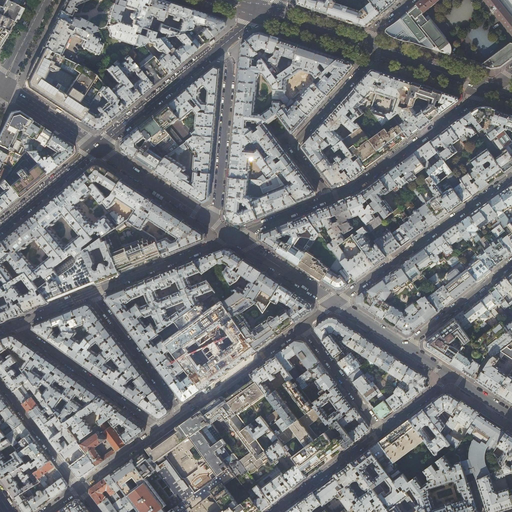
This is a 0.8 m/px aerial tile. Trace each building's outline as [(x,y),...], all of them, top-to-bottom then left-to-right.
[(20,7),(8,1),(6,0),(5,0),(3,5),(0,3),(0,14),(13,21),(16,14),(20,7)] [(64,0),(60,10),(68,14),(73,17),(73,16),(71,14),(76,4),(86,0),(64,0)] [(124,1),(120,0),(115,0),(114,3),(112,3),(108,17),(109,18),(106,27),(107,26),(117,22),(119,15),(117,14),(118,10),(121,10),(122,6),(124,1)] [(124,0),(124,1),(122,6),(133,10),(130,19),(133,19),(131,26),(117,22),(107,26),(109,33),(110,33),(109,35),(110,36),(113,37),(113,38),(133,45),(137,35),(134,34),(134,31),(137,32),(139,27),(147,0),(124,0)] [(165,0),(147,0),(139,27),(146,29),(147,29),(151,17),(150,15),(151,13),(153,13),(152,15),(153,16),(156,17),(155,19),(161,21),(162,19),(168,1),(165,0)] [(297,0),(298,5),(299,5),(305,7),(316,11),(319,0),(297,0)] [(332,0),(319,0),(316,11),(322,12),(327,14),(332,0)] [(332,0),(327,14),(354,23),(358,24),(366,27),(372,22),(375,20),(381,14),(369,0),(332,0)] [(369,0),(381,14),(384,12),(392,6),(397,1),(395,0),(369,0)] [(417,7),(420,10),(421,9),(424,13),(439,0),(485,0),(511,34),(511,42),(511,43),(481,65),(492,69),(502,67),(511,60),(511,59),(511,0),(421,0),(417,4),(419,6),(417,7)] [(177,4),(168,1),(162,19),(164,19),(165,17),(166,13),(172,15),(171,19),(172,19),(176,20),(177,17),(181,18),(182,20),(179,28),(178,29),(160,23),(158,31),(158,32),(159,32),(163,34),(164,32),(165,33),(164,37),(170,35),(174,35),(182,33),(183,30),(190,8),(177,4)] [(386,34),(441,52),(443,50),(444,50),(449,45),(445,40),(448,38),(429,15),(426,17),(423,14),(424,13),(421,9),(420,10),(417,7),(419,6),(417,4),(407,12),(404,15),(386,30),(386,34)] [(191,8),(190,8),(183,30),(184,30),(187,29),(191,29),(192,24),(194,23),(196,24),(197,28),(201,27),(201,25),(205,13),(200,11),(198,11),(191,8)] [(67,16),(68,14),(60,10),(58,14),(56,18),(70,24),(72,20),(69,19),(70,18),(67,16)] [(224,19),(205,13),(201,25),(207,27),(208,27),(206,29),(212,36),(220,29),(225,25),(224,19)] [(0,26),(7,30),(8,30),(10,26),(13,21),(0,14),(0,26)] [(73,17),(72,20),(70,24),(78,29),(79,26),(84,28),(83,31),(88,33),(91,32),(99,29),(100,29),(92,25),(92,24),(79,18),(78,19),(73,17)] [(78,29),(70,24),(56,18),(53,24),(45,40),(42,47),(56,54),(60,56),(69,36),(70,37),(72,36),(73,35),(84,40),(81,47),(86,49),(86,50),(86,51),(87,51),(88,52),(89,52),(90,53),(91,53),(92,53),(92,52),(97,54),(98,54),(101,49),(100,48),(102,44),(98,42),(99,39),(93,35),(91,32),(88,33),(83,31),(78,29)] [(472,42),(487,36),(483,26),(476,29),(468,32),(472,42)] [(204,28),(196,34),(204,43),(208,40),(212,36),(206,29),(205,28),(204,28)] [(157,33),(147,29),(146,29),(144,36),(137,34),(137,35),(133,45),(138,46),(143,44),(143,45),(147,41),(148,41),(148,42),(149,42),(150,42),(151,42),(151,41),(152,43),(152,45),(156,50),(159,51),(160,50),(161,52),(161,53),(160,53),(160,54),(154,58),(167,73),(173,68),(178,64),(174,58),(172,56),(171,54),(168,56),(165,53),(168,51),(157,38),(155,38),(156,35),(157,33)] [(191,29),(187,29),(188,30),(187,30),(187,31),(187,32),(187,33),(184,30),(183,30),(182,33),(189,42),(191,44),(196,49),(199,46),(204,43),(196,34),(192,29),(191,29)] [(253,35),(246,40),(256,52),(260,49),(263,49),(266,49),(264,54),(266,52),(272,35),(266,34),(261,32),(255,33),(253,35)] [(189,42),(182,33),(174,35),(182,44),(179,47),(187,57),(191,53),(196,49),(191,44),(189,46),(187,44),(189,42)] [(281,38),(272,35),(266,52),(264,54),(261,56),(261,57),(266,64),(270,60),(275,55),(277,50),(278,47),(281,38)] [(163,37),(158,38),(157,38),(168,51),(171,54),(172,56),(174,54),(176,56),(174,58),(178,64),(183,60),(187,57),(179,47),(176,49),(175,49),(174,49),(173,49),(163,37)] [(291,42),(281,38),(278,47),(282,49),(281,51),(277,50),(275,55),(270,60),(270,61),(279,64),(282,55),(291,58),(290,61),(289,61),(288,65),(289,65),(292,66),(293,65),(294,64),(295,61),(300,45),(291,42)] [(276,78),(266,64),(261,57),(257,53),(256,52),(246,40),(244,42),(242,44),(239,79),(238,92),(256,93),(258,76),(259,76),(259,74),(263,74),(272,86),(273,90),(272,95),(279,95),(280,91),(280,84),(277,80),(276,78)] [(323,52),(300,45),(295,61),(303,64),(302,67),(294,64),(293,65),(292,66),(279,76),(280,78),(277,80),(280,84),(280,91),(286,91),(287,80),(301,70),(313,74),(317,78),(341,58),(323,52)] [(112,63),(114,65),(124,78),(133,70),(135,73),(135,74),(139,79),(131,86),(133,88),(139,96),(146,90),(152,86),(135,66),(127,55),(123,58),(126,61),(124,62),(123,62),(121,64),(121,65),(120,66),(119,65),(116,60),(112,63)] [(142,60),(135,66),(152,86),(156,82),(163,77),(167,73),(154,58),(152,56),(151,57),(149,55),(143,60),(142,60)] [(76,56),(73,62),(83,67),(84,65),(81,64),(83,60),(76,56)] [(73,62),(64,58),(61,62),(72,69),(79,73),(65,94),(56,88),(58,85),(50,79),(48,82),(44,80),(43,79),(48,69),(51,71),(56,70),(58,68),(58,67),(37,57),(34,63),(28,75),(25,81),(26,84),(26,85),(27,87),(32,90),(44,98),(48,101),(59,108),(71,115),(73,117),(74,118),(79,121),(86,110),(87,108),(77,102),(95,75),(84,68),(83,67),(73,62)] [(347,62),(347,60),(346,60),(341,58),(317,78),(313,82),(328,96),(340,83),(353,68),(354,66),(354,65),(354,64),(353,63),(352,62),(351,62),(350,61),(349,61),(347,62)] [(270,61),(270,60),(266,64),(276,78),(279,76),(292,66),(289,65),(287,68),(281,73),(278,68),(279,64),(270,61)] [(131,86),(124,78),(114,65),(112,67),(110,65),(105,69),(116,82),(116,81),(117,83),(118,82),(119,83),(109,91),(115,98),(117,97),(120,100),(118,101),(119,103),(124,109),(132,102),(139,96),(133,88),(131,91),(128,88),(131,86)] [(215,66),(202,76),(187,89),(194,98),(193,99),(206,114),(217,115),(218,95),(221,69),(215,66)] [(363,80),(355,88),(366,99),(372,92),(376,93),(376,92),(383,72),(378,70),(377,70),(376,70),(375,69),(374,69),(373,70),(372,70),(371,70),(371,71),(370,72),(363,80)] [(398,77),(383,72),(376,92),(397,99),(392,114),(391,113),(389,113),(387,114),(384,113),(377,111),(375,110),(375,109),(374,108),(372,107),(371,108),(370,109),(382,125),(393,117),(398,113),(405,109),(405,108),(413,82),(398,77)] [(318,106),(328,96),(313,82),(299,93),(304,97),(300,102),(299,100),(298,100),(295,103),(299,106),(300,108),(309,116),(318,106)] [(427,87),(413,82),(405,108),(412,107),(414,107),(417,97),(430,101),(429,106),(423,110),(430,120),(435,116),(439,113),(440,113),(438,110),(438,108),(440,103),(444,92),(427,87)] [(117,101),(115,98),(109,91),(103,84),(92,100),(94,102),(96,102),(100,99),(100,98),(102,96),(106,102),(99,108),(110,121),(117,114),(124,109),(119,103),(117,105),(115,103),(117,101)] [(368,101),(366,99),(355,88),(349,95),(343,102),(355,120),(364,113),(360,108),(362,105),(363,105),(364,105),(365,105),(365,104),(368,101)] [(178,97),(169,104),(174,110),(175,109),(178,112),(176,113),(181,119),(182,120),(194,110),(197,114),(195,130),(192,132),(195,136),(199,136),(203,136),(203,135),(206,135),(206,137),(215,138),(215,127),(217,115),(206,114),(193,99),(194,98),(187,89),(178,97)] [(286,94),(286,91),(280,91),(279,95),(279,96),(279,97),(282,100),(287,107),(294,102),(292,99),(291,99),(290,100),(286,94)] [(255,113),(256,93),(238,92),(236,104),(234,133),(247,135),(253,131),(251,127),(247,127),(248,122),(251,122),(250,121),(254,122),(256,122),(255,122),(257,122),(260,126),(271,118),(284,108),(280,101),(273,101),(272,106),(262,114),(255,113)] [(451,95),(444,92),(440,103),(444,104),(438,108),(438,110),(440,113),(441,115),(448,109),(459,101),(459,97),(451,95)] [(361,128),(355,120),(343,102),(329,116),(316,131),(330,145),(334,148),(343,141),(345,140),(335,131),(336,130),(337,130),(338,130),(341,126),(341,125),(340,125),(342,123),(354,133),(361,128)] [(297,108),(299,106),(295,103),(290,110),(287,107),(284,108),(271,118),(273,121),(277,118),(277,117),(277,116),(278,115),(284,123),(288,129),(292,134),(294,134),(301,126),(309,116),(300,108),(299,110),(297,108)] [(174,110),(169,104),(162,110),(154,116),(165,129),(169,126),(179,118),(180,119),(181,119),(176,113),(174,110)] [(412,107),(405,108),(405,109),(421,130),(426,126),(431,122),(430,120),(423,110),(420,106),(417,106),(419,109),(419,110),(419,112),(420,113),(418,114),(416,114),(416,112),(412,107)] [(94,115),(86,110),(79,121),(89,127),(93,130),(99,129),(104,125),(110,121),(99,108),(98,107),(96,108),(96,109),(96,110),(97,111),(98,111),(96,115),(94,115)] [(494,109),(491,108),(489,108),(487,107),(486,107),(484,107),(482,108),(481,108),(479,108),(477,109),(476,109),(475,110),(474,111),(472,113),(483,128),(485,130),(486,129),(492,124),(493,124),(497,110),(494,109)] [(370,109),(364,113),(355,120),(361,128),(382,156),(394,147),(408,137),(399,125),(393,117),(382,125),(370,109)] [(421,130),(405,109),(398,113),(403,120),(405,120),(406,121),(405,122),(403,122),(399,125),(408,137),(409,138),(415,134),(421,130)] [(504,112),(497,110),(493,124),(496,125),(495,128),(489,133),(486,129),(485,130),(488,134),(492,140),(497,136),(507,128),(511,115),(504,112)] [(0,132),(0,145),(21,156),(25,152),(26,151),(20,136),(31,119),(24,115),(17,111),(9,113),(4,124),(0,132)] [(466,115),(464,116),(470,125),(473,123),(479,131),(483,128),(472,113),(470,111),(467,114),(466,115)] [(511,114),(511,115),(507,128),(497,136),(506,147),(511,143),(511,114)] [(180,147),(165,129),(154,116),(148,121),(140,128),(148,138),(152,143),(155,146),(157,145),(160,149),(161,148),(164,152),(166,152),(168,155),(180,147)] [(476,133),(470,125),(464,116),(457,121),(450,126),(460,139),(462,142),(465,141),(464,140),(465,140),(465,139),(466,139),(466,138),(465,138),(465,137),(464,136),(465,135),(466,136),(467,136),(467,137),(468,137),(469,137),(470,138),(471,137),(476,133)] [(269,124),(273,121),(271,118),(260,126),(253,131),(247,135),(253,144),(256,142),(257,143),(258,143),(260,142),(264,147),(276,138),(276,137),(272,132),(266,124),(267,124),(268,124),(269,124)] [(36,123),(31,119),(20,136),(26,151),(31,151),(31,144),(42,127),(36,123)] [(183,142),(169,126),(165,129),(180,147),(185,143),(187,141),(195,136),(192,132),(186,125),(184,127),(191,136),(183,142)] [(453,145),(460,139),(450,126),(439,134),(430,141),(443,158),(448,165),(455,159),(452,156),(458,152),(453,145)] [(46,129),(42,127),(31,144),(36,147),(36,151),(40,151),(42,148),(44,145),(52,133),(46,129)] [(129,154),(135,158),(144,145),(141,143),(139,147),(138,146),(138,144),(144,139),(146,142),(148,138),(140,128),(132,134),(124,141),(122,143),(122,144),(122,148),(122,149),(125,151),(129,154)] [(382,156),(361,128),(354,133),(351,135),(347,138),(345,140),(343,141),(364,169),(365,169),(372,163),(382,156)] [(324,149),(330,145),(316,131),(309,139),(302,147),(309,157),(316,166),(327,158),(323,152),(324,149)] [(61,139),(52,133),(44,145),(50,148),(49,149),(50,150),(51,149),(54,151),(51,154),(49,152),(47,154),(56,165),(61,161),(63,160),(72,152),(71,146),(61,139)] [(247,135),(234,133),(232,157),(230,178),(239,178),(239,176),(241,176),(241,179),(248,179),(250,159),(257,160),(257,162),(269,178),(275,173),(270,166),(263,157),(258,151),(253,144),(247,135)] [(213,156),(215,138),(206,137),(206,139),(199,139),(199,136),(195,136),(187,141),(194,150),(195,150),(195,152),(196,152),(196,151),(197,151),(199,153),(198,156),(195,155),(194,169),(195,169),(194,172),(199,173),(200,170),(203,170),(203,173),(211,174),(213,156)] [(506,147),(497,136),(492,140),(498,148),(499,147),(502,152),(503,152),(504,152),(495,159),(503,170),(505,172),(511,168),(511,166),(511,156),(506,147)] [(153,169),(162,156),(149,148),(152,143),(148,138),(146,142),(144,145),(135,158),(145,164),(153,169)] [(282,145),(276,138),(264,147),(267,152),(266,153),(266,155),(263,157),(270,166),(287,153),(282,145)] [(343,141),(334,148),(333,148),(336,152),(341,148),(348,157),(345,159),(345,160),(345,161),(344,160),(344,158),(343,156),(341,156),(341,155),(339,155),(336,158),(338,161),(352,179),(352,180),(360,175),(365,171),(364,169),(343,141)] [(423,147),(414,153),(425,167),(426,169),(427,171),(432,167),(427,160),(434,155),(436,159),(440,161),(443,158),(430,141),(423,147)] [(186,169),(185,167),(170,157),(176,153),(178,156),(189,148),(185,143),(180,147),(168,155),(167,155),(165,158),(163,162),(165,164),(164,166),(161,165),(157,172),(162,175),(173,182),(184,189),(195,197),(203,202),(209,199),(210,188),(211,174),(203,173),(203,176),(200,175),(200,173),(199,173),(194,172),(194,181),(193,182),(189,179),(191,177),(184,172),(185,171),(186,171),(186,170),(185,170),(186,169)] [(0,162),(11,168),(21,156),(0,145),(0,162)] [(487,182),(503,170),(495,159),(487,149),(471,160),(476,166),(487,182)] [(45,174),(26,151),(25,152),(27,154),(27,153),(35,163),(8,185),(4,180),(5,179),(3,178),(2,179),(17,197),(26,190),(39,180),(45,174)] [(36,151),(31,151),(26,151),(45,174),(51,169),(56,165),(47,154),(44,157),(43,157),(42,157),(41,157),(41,158),(37,153),(36,151)] [(64,161),(72,154),(72,152),(63,160),(64,161)] [(294,161),(287,153),(270,166),(275,173),(276,174),(279,173),(281,173),(283,172),(286,177),(299,168),(294,161)] [(410,156),(404,160),(415,175),(420,171),(425,167),(414,153),(410,156)] [(163,162),(165,158),(162,156),(153,169),(155,170),(157,172),(161,165),(163,162)] [(332,164),(327,158),(316,166),(325,178),(333,188),(342,185),(347,183),(351,179),(352,179),(338,161),(334,164),(332,164)] [(448,165),(443,158),(440,161),(432,167),(427,171),(431,176),(437,184),(438,184),(440,182),(442,180),(438,175),(441,173),(441,174),(444,171),(445,170),(448,175),(453,172),(448,165)] [(400,163),(396,166),(407,181),(411,178),(413,180),(417,177),(415,175),(404,160),(400,163)] [(3,178),(11,168),(0,162),(0,176),(3,178)] [(90,170),(86,173),(93,181),(95,183),(103,193),(104,191),(105,192),(107,188),(106,188),(108,186),(115,191),(123,179),(105,168),(103,167),(101,166),(98,165),(97,165),(95,166),(93,167),(90,170)] [(392,170),(388,172),(400,189),(406,196),(407,196),(411,191),(405,183),(407,182),(407,181),(396,166),(392,170)] [(468,172),(469,173),(480,190),(484,187),(488,184),(487,182),(476,166),(468,172)] [(308,181),(299,168),(286,177),(289,181),(291,180),(293,183),(290,185),(289,184),(285,187),(286,187),(297,203),(308,198),(315,195),(316,192),(308,181)] [(454,171),(453,172),(448,175),(445,178),(463,202),(467,199),(472,195),(460,179),(454,171)] [(384,175),(380,179),(390,192),(391,191),(391,192),(393,194),(400,189),(388,172),(384,175)] [(93,181),(86,173),(73,183),(58,195),(65,204),(68,202),(70,204),(67,206),(79,220),(85,215),(77,204),(83,199),(84,200),(86,199),(85,198),(88,196),(88,195),(92,192),(101,204),(103,202),(108,199),(103,193),(95,183),(92,185),(90,183),(93,181)] [(281,181),(276,174),(275,173),(269,178),(267,180),(263,183),(261,180),(256,180),(251,180),(250,184),(257,185),(258,185),(259,186),(260,186),(260,185),(261,188),(263,193),(268,192),(267,192),(284,185),(281,181)] [(469,173),(460,179),(472,195),(476,192),(480,190),(469,173)] [(263,175),(256,180),(261,180),(263,183),(267,180),(263,175)] [(445,178),(442,180),(440,182),(442,184),(441,184),(444,188),(444,187),(446,189),(444,190),(445,192),(444,193),(438,184),(437,184),(431,176),(421,183),(427,192),(432,189),(449,212),(455,208),(463,202),(445,178)] [(228,196),(226,213),(229,219),(233,222),(237,224),(243,225),(249,222),(266,215),(276,211),(272,203),(269,204),(268,202),(271,201),(269,194),(253,200),(253,199),(253,198),(249,195),(249,196),(249,195),(248,195),(247,195),(248,179),(241,179),(241,182),(239,182),(239,178),(230,178),(228,196)] [(17,197),(2,179),(1,180),(0,181),(0,187),(2,188),(3,189),(3,188),(4,189),(0,192),(0,197),(7,206),(12,201),(17,197)] [(138,189),(123,179),(115,191),(112,195),(108,199),(103,202),(109,208),(114,204),(118,199),(135,210),(128,221),(135,225),(145,210),(143,208),(144,206),(148,209),(154,200),(138,189)] [(386,194),(390,192),(380,179),(370,186),(361,192),(377,212),(380,210),(380,211),(381,212),(386,218),(389,215),(392,213),(394,211),(385,199),(384,199),(383,200),(381,197),(385,194),(386,194)] [(421,183),(416,187),(439,219),(444,216),(449,212),(432,189),(427,192),(421,183)] [(286,187),(269,194),(271,201),(274,200),(275,202),(272,203),(276,211),(286,207),(297,203),(286,187)] [(414,213),(408,217),(420,233),(424,230),(434,223),(439,219),(416,187),(413,189),(423,202),(422,203),(423,205),(417,209),(417,210),(417,209),(416,209),(415,210),(414,210),(414,211),(414,212),(414,213)] [(495,198),(488,202),(505,226),(507,225),(511,222),(511,221),(511,190),(510,187),(504,191),(495,198)] [(354,196),(346,199),(350,209),(351,209),(354,217),(354,218),(362,228),(364,226),(379,216),(377,212),(361,192),(360,193),(359,194),(354,196)] [(65,204),(58,195),(46,206),(31,218),(38,227),(41,224),(43,226),(39,229),(51,243),(58,237),(49,227),(53,224),(54,225),(55,224),(57,226),(60,223),(58,220),(64,215),(72,225),(79,220),(67,206),(66,207),(64,205),(65,204)] [(337,203),(329,206),(333,217),(337,215),(338,217),(338,218),(339,218),(339,220),(336,221),(336,222),(343,231),(345,234),(349,231),(350,231),(353,228),(354,228),(354,227),(354,226),(354,225),(350,221),(349,219),(353,218),(353,217),(354,217),(351,209),(350,209),(346,199),(337,203)] [(177,215),(154,200),(148,209),(150,210),(149,212),(146,211),(145,210),(135,225),(142,230),(149,219),(156,223),(156,224),(161,227),(171,233),(175,228),(177,226),(179,227),(185,220),(177,215)] [(485,205),(479,209),(489,222),(495,218),(498,222),(492,227),(494,229),(500,225),(503,229),(505,226),(488,202),(485,205)] [(318,211),(306,215),(320,233),(323,231),(322,227),(327,226),(329,230),(329,231),(330,234),(331,235),(333,239),(333,240),(328,244),(332,250),(346,240),(341,233),(343,231),(336,222),(334,223),(332,222),(331,223),(330,218),(333,217),(329,206),(318,211)] [(400,206),(394,211),(392,213),(394,217),(398,214),(400,214),(401,215),(403,217),(402,217),(406,223),(401,226),(401,227),(411,240),(415,236),(420,233),(408,217),(400,206)] [(109,213),(108,214),(115,229),(128,219),(112,209),(109,213)] [(475,212),(470,215),(480,229),(489,222),(479,209),(475,212)] [(94,225),(85,215),(79,220),(81,222),(83,220),(85,222),(82,224),(92,236),(99,230),(104,236),(115,229),(108,214),(108,213),(94,225)] [(394,217),(392,213),(389,215),(394,223),(397,221),(394,217)] [(297,219),(289,222),(295,236),(298,237),(301,237),(302,233),(303,233),(304,233),(305,232),(306,231),(306,230),(307,230),(306,229),(308,231),(310,230),(313,235),(312,237),(311,239),(315,240),(320,233),(306,215),(297,219)] [(467,218),(462,221),(473,237),(477,242),(477,241),(481,238),(476,231),(480,229),(470,215),(467,218)] [(381,219),(379,216),(364,226),(368,232),(369,233),(374,229),(384,222),(383,220),(381,219)] [(38,227),(31,218),(18,229),(3,241),(9,250),(12,248),(13,250),(11,252),(22,266),(29,261),(21,251),(26,247),(30,244),(36,238),(44,248),(51,243),(39,229),(37,231),(35,229),(38,227)] [(82,224),(81,222),(79,220),(72,225),(80,235),(66,247),(58,237),(51,243),(65,259),(72,253),(75,257),(83,251),(86,249),(84,247),(94,239),(92,236),(82,224)] [(195,227),(185,220),(179,227),(182,229),(181,231),(178,229),(175,228),(171,233),(178,238),(177,239),(173,241),(168,238),(166,238),(157,241),(162,253),(163,255),(164,258),(183,249),(205,240),(206,234),(195,227)] [(459,223),(456,226),(463,236),(467,241),(473,237),(462,221),(459,223)] [(289,222),(283,224),(277,227),(280,233),(281,233),(283,238),(284,240),(291,237),(295,236),(289,222)] [(368,232),(364,226),(362,228),(358,231),(359,233),(356,235),(355,234),(353,235),(375,265),(381,261),(387,257),(387,256),(377,243),(376,243),(376,244),(375,244),(375,245),(374,249),(372,249),(373,246),(372,245),(366,236),(366,235),(365,234),(368,232)] [(448,231),(443,235),(450,246),(463,236),(456,226),(448,231)] [(281,238),(283,238),(281,233),(280,233),(277,227),(270,230),(261,233),(261,240),(271,246),(278,251),(283,242),(280,240),(280,238),(281,237),(281,238)] [(401,227),(392,233),(402,246),(406,243),(411,240),(401,227)] [(115,229),(104,236),(106,240),(119,272),(120,272),(127,269),(127,268),(129,267),(133,265),(134,266),(148,260),(148,259),(161,253),(162,253),(157,241),(156,238),(155,238),(153,237),(151,235),(151,236),(148,240),(147,240),(144,241),(143,238),(122,247),(115,229)] [(375,241),(377,243),(387,256),(390,254),(390,255),(396,250),(402,246),(392,233),(390,230),(388,231),(388,230),(383,234),(384,234),(375,241)] [(328,244),(320,233),(315,240),(310,247),(306,253),(299,265),(318,277),(323,280),(331,268),(338,257),(332,250),(328,244)] [(349,238),(346,240),(332,250),(338,257),(353,277),(353,278),(355,280),(365,273),(375,265),(353,235),(349,238)] [(438,238),(434,242),(444,257),(454,250),(450,246),(443,235),(438,238)] [(499,240),(500,241),(505,248),(507,248),(511,254),(511,253),(511,240),(508,235),(503,239),(502,237),(499,240)] [(295,245),(298,237),(295,236),(291,237),(287,244),(283,242),(278,251),(292,260),(299,265),(306,253),(295,245)] [(481,238),(477,241),(481,246),(492,259),(493,259),(498,264),(501,262),(505,259),(500,253),(498,253),(492,245),(488,247),(484,242),(487,239),(485,236),(481,238)] [(106,240),(103,241),(102,237),(86,249),(83,251),(96,282),(97,284),(108,279),(120,274),(120,272),(119,272),(106,240)] [(310,247),(315,240),(311,239),(307,238),(307,245),(310,247)] [(9,250),(3,241),(0,243),(0,268),(10,282),(15,279),(5,266),(4,263),(9,259),(10,260),(22,275),(26,272),(22,266),(11,252),(9,250)] [(491,243),(492,245),(498,253),(500,253),(505,259),(507,257),(511,254),(507,248),(505,248),(500,241),(497,244),(494,241),(491,243)] [(429,245),(424,248),(435,262),(436,263),(437,264),(445,275),(453,268),(444,257),(434,242),(429,245)] [(65,259),(51,243),(44,248),(51,256),(36,269),(29,261),(22,266),(26,272),(33,281),(41,275),(44,279),(56,270),(54,268),(65,259)] [(474,251),(481,259),(490,271),(493,268),(498,264),(493,259),(492,259),(481,246),(474,251)] [(418,253),(411,258),(420,270),(421,272),(430,266),(431,268),(437,264),(436,263),(435,262),(424,248),(418,253)] [(221,250),(216,252),(220,262),(221,264),(224,263),(228,265),(225,270),(226,270),(224,271),(224,272),(230,281),(232,278),(230,276),(231,274),(232,275),(233,276),(236,271),(237,271),(235,270),(237,266),(239,267),(244,259),(236,253),(230,249),(224,249),(221,250)] [(56,270),(44,279),(36,285),(48,301),(49,301),(56,298),(72,292),(87,286),(96,282),(83,251),(75,257),(56,270)] [(220,262),(216,252),(207,256),(213,267),(220,262)] [(205,256),(203,257),(210,269),(213,267),(207,256),(205,256)] [(203,257),(193,261),(201,272),(205,277),(212,272),(210,269),(203,257)] [(353,277),(338,257),(331,268),(337,272),(338,271),(339,272),(340,272),(341,275),(346,282),(353,277)] [(410,277),(420,270),(411,258),(406,262),(401,265),(410,277)] [(255,266),(244,259),(239,267),(241,269),(238,272),(236,271),(233,276),(232,278),(230,281),(232,284),(238,281),(241,275),(245,277),(244,279),(246,280),(247,279),(250,281),(244,290),(239,287),(235,289),(236,290),(243,295),(246,297),(248,298),(256,284),(255,283),(257,279),(259,280),(265,272),(255,266)] [(472,266),(468,269),(477,281),(484,276),(490,271),(481,259),(477,263),(475,261),(474,261),(471,263),(471,265),(472,266)] [(186,264),(178,267),(180,274),(183,273),(184,276),(182,277),(186,288),(188,294),(192,292),(192,295),(189,296),(191,299),(194,304),(196,306),(199,304),(200,303),(197,297),(214,290),(207,280),(192,286),(188,277),(201,272),(193,261),(186,264)] [(462,261),(453,268),(445,275),(440,278),(439,279),(455,299),(477,281),(468,269),(462,261)] [(410,277),(401,265),(396,269),(390,273),(402,289),(413,281),(410,277)] [(170,270),(162,274),(164,280),(167,279),(168,281),(165,282),(167,288),(172,286),(171,284),(177,281),(181,291),(186,288),(182,277),(179,278),(178,275),(180,274),(178,267),(170,270)] [(0,277),(6,285),(10,282),(0,268),(0,277)] [(339,273),(340,272),(339,272),(338,271),(337,272),(331,268),(323,280),(331,285),(336,289),(343,289),(345,287),(348,285),(346,282),(341,275),(339,276),(337,274),(338,273),(339,273)] [(15,279),(10,282),(6,285),(9,290),(15,298),(19,303),(26,312),(36,308),(49,303),(48,301),(36,285),(33,281),(26,272),(22,275),(20,276),(16,278),(15,279)] [(272,277),(265,272),(259,280),(261,282),(258,285),(256,284),(248,298),(256,303),(263,313),(267,306),(259,301),(256,299),(262,290),(273,297),(282,284),(272,277)] [(383,278),(392,291),(396,288),(401,295),(405,292),(402,289),(390,273),(387,276),(383,278)] [(161,281),(164,280),(162,274),(154,277),(146,280),(149,288),(151,287),(152,289),(150,290),(154,301),(160,299),(156,290),(162,287),(163,289),(167,288),(165,282),(162,283),(161,281)] [(431,285),(439,279),(440,278),(437,274),(436,274),(435,274),(427,280),(428,281),(431,285)] [(424,284),(428,281),(427,280),(424,275),(420,278),(424,284)] [(500,282),(495,286),(501,294),(504,298),(506,300),(501,304),(505,309),(511,305),(505,297),(511,292),(511,293),(511,284),(506,277),(500,282)] [(392,291),(383,278),(379,281),(375,284),(380,291),(385,297),(386,299),(394,293),(392,291)] [(439,279),(431,285),(431,286),(435,292),(446,306),(450,302),(455,299),(439,279)] [(146,289),(149,288),(146,280),(137,284),(125,288),(133,299),(145,294),(149,303),(139,307),(145,315),(146,317),(153,314),(158,325),(155,327),(159,333),(165,329),(163,326),(165,325),(163,322),(158,311),(156,312),(155,310),(157,308),(154,301),(150,290),(147,291),(146,289)] [(289,288),(282,284),(273,297),(272,300),(278,304),(280,300),(287,304),(295,292),(289,288)] [(371,286),(367,289),(372,296),(372,299),(376,296),(373,293),(377,291),(378,292),(380,291),(375,284),(371,286)] [(424,284),(420,287),(426,296),(438,312),(440,310),(446,306),(435,292),(431,295),(424,284)] [(420,300),(426,296),(420,287),(418,289),(415,285),(414,286),(413,285),(406,290),(413,300),(411,302),(410,304),(407,306),(408,308),(406,309),(406,310),(408,313),(404,316),(402,315),(397,324),(395,327),(401,331),(406,334),(409,334),(412,332),(412,330),(416,328),(423,322),(424,323),(427,320),(416,306),(415,304),(420,300)] [(0,322),(10,319),(26,312),(19,303),(16,304),(14,299),(15,298),(9,290),(6,291),(6,290),(5,289),(4,288),(6,287),(4,286),(0,288),(0,322)] [(489,290),(491,292),(501,304),(506,300),(504,298),(501,300),(498,296),(501,294),(495,286),(492,288),(489,290)] [(127,303),(133,299),(125,288),(118,291),(107,296),(106,299),(111,307),(117,315),(127,307),(124,303),(124,302),(122,299),(123,298),(127,303)] [(188,294),(186,288),(181,291),(170,295),(175,306),(185,301),(186,305),(177,311),(181,317),(193,308),(192,306),(194,304),(191,299),(189,296),(186,297),(185,295),(188,294)] [(372,300),(372,299),(372,296),(367,289),(362,293),(357,297),(357,303),(362,305),(369,310),(373,305),(372,300)] [(229,297),(222,302),(234,319),(240,314),(242,313),(248,308),(256,303),(248,298),(246,297),(243,295),(236,290),(235,292),(229,297)] [(201,371),(203,373),(194,380),(202,390),(208,386),(219,378),(251,355),(257,351),(249,340),(244,344),(240,340),(246,336),(234,319),(222,302),(215,292),(203,301),(211,311),(207,314),(203,308),(204,307),(203,306),(201,307),(199,304),(196,306),(193,308),(181,317),(167,327),(165,329),(159,333),(159,334),(161,336),(163,339),(171,350),(175,354),(178,358),(186,369),(188,372),(190,374),(191,375),(198,370),(200,372),(201,371)] [(304,298),(295,292),(287,304),(292,307),(292,308),(291,309),(290,309),(288,310),(296,322),(305,316),(313,310),(313,304),(304,298)] [(491,292),(481,300),(491,313),(495,317),(499,314),(495,309),(497,308),(497,305),(499,306),(501,304),(491,292)] [(170,295),(160,299),(154,301),(157,308),(158,311),(163,322),(165,325),(167,327),(181,317),(177,311),(175,306),(170,295)] [(426,296),(420,300),(421,302),(416,306),(427,320),(432,316),(438,312),(426,296)] [(385,301),(386,299),(385,297),(381,303),(376,300),(372,300),(373,305),(369,310),(372,312),(376,315),(385,301)] [(481,300),(473,307),(484,321),(489,318),(488,316),(491,313),(481,300)] [(391,306),(385,301),(376,315),(378,316),(383,319),(385,316),(391,306)] [(81,306),(73,309),(79,326),(83,324),(84,319),(85,320),(86,320),(87,320),(86,325),(85,325),(88,330),(102,319),(96,312),(91,305),(87,304),(81,306)] [(145,315),(139,307),(136,304),(129,309),(127,307),(117,315),(124,324),(130,332),(136,328),(134,326),(136,325),(138,327),(144,322),(140,318),(145,315)] [(392,305),(391,306),(385,316),(397,324),(402,315),(404,313),(392,305)] [(468,310),(464,313),(471,322),(476,328),(480,324),(482,326),(483,327),(487,324),(484,321),(473,307),(468,310)] [(296,322),(288,310),(287,310),(287,309),(285,308),(282,311),(283,312),(275,317),(272,317),(271,317),(270,320),(268,319),(279,335),(287,329),(296,322)] [(51,318),(55,327),(55,326),(55,327),(60,325),(62,331),(77,333),(75,328),(79,326),(73,309),(62,314),(51,318)] [(456,316),(454,318),(465,332),(469,329),(467,326),(469,325),(469,324),(471,322),(464,313),(464,312),(463,311),(456,316)] [(249,340),(257,351),(264,345),(254,331),(253,330),(252,328),(250,328),(250,327),(251,326),(244,316),(243,317),(242,316),(241,316),(240,314),(234,319),(246,336),(249,340)] [(265,315),(255,323),(256,326),(257,327),(256,327),(266,341),(267,343),(279,335),(268,319),(265,315)] [(53,328),(55,327),(55,326),(55,327),(51,318),(43,321),(33,325),(33,329),(41,335),(49,340),(54,332),(55,332),(53,330),(53,329),(53,328)] [(330,318),(328,318),(322,322),(316,326),(315,330),(321,338),(323,340),(332,334),(333,333),(340,321),(337,319),(334,318),(333,318),(330,318)] [(471,340),(465,332),(454,318),(448,323),(440,329),(426,340),(425,341),(425,344),(425,346),(425,347),(426,347),(427,348),(438,356),(451,364),(462,346),(463,345),(471,340)] [(102,319),(88,330),(90,333),(85,337),(93,345),(97,342),(100,346),(114,335),(109,328),(102,319)] [(349,327),(340,321),(333,333),(332,334),(341,344),(341,343),(347,346),(356,332),(349,327)] [(511,335),(511,334),(509,331),(505,326),(502,321),(474,343),(485,358),(488,351),(492,357),(495,355),(507,346),(511,342),(511,335)] [(144,322),(138,327),(139,329),(137,330),(136,328),(130,332),(137,341),(144,350),(149,346),(147,344),(149,342),(151,344),(154,342),(152,340),(159,334),(159,333),(155,327),(151,323),(147,326),(144,322)] [(254,331),(264,345),(266,344),(267,343),(266,341),(256,327),(254,329),(252,328),(253,330),(254,331)] [(77,333),(62,331),(58,336),(54,332),(49,340),(58,347),(68,354),(78,340),(74,338),(77,333)] [(359,334),(356,332),(347,346),(345,349),(343,351),(344,352),(339,356),(339,357),(336,358),(337,360),(339,362),(351,353),(353,351),(354,350),(363,336),(359,334)] [(0,339),(7,348),(9,347),(16,351),(17,351),(20,353),(19,355),(26,360),(21,366),(25,371),(26,369),(28,367),(33,359),(31,358),(33,355),(35,357),(39,352),(26,343),(15,335),(11,334),(7,336),(0,339)] [(341,344),(332,334),(323,340),(330,351),(336,358),(339,357),(339,356),(344,352),(343,351),(345,349),(341,344)] [(109,360),(112,358),(116,362),(128,353),(121,345),(114,335),(100,346),(103,350),(101,352),(109,360)] [(366,338),(363,336),(354,350),(359,353),(358,356),(355,358),(351,353),(339,362),(341,365),(344,368),(357,359),(359,357),(361,354),(370,341),(366,338)] [(93,345),(85,337),(81,342),(78,340),(68,354),(76,360),(84,366),(95,352),(90,349),(93,345)] [(154,342),(151,344),(152,346),(151,348),(149,346),(144,350),(151,359),(157,368),(162,364),(161,362),(163,360),(164,362),(170,357),(167,353),(171,350),(163,339),(155,345),(154,342)] [(287,348),(276,355),(288,372),(289,372),(295,367),(289,359),(297,354),(309,370),(320,362),(315,355),(306,342),(296,341),(287,348)] [(373,343),(370,341),(361,354),(368,358),(376,345),(373,343)] [(380,347),(376,345),(368,358),(375,363),(383,349),(380,347)] [(464,347),(462,346),(451,364),(456,367),(461,371),(474,361),(473,359),(470,361),(467,358),(461,354),(465,348),(464,347)] [(511,348),(511,349),(507,346),(495,355),(499,357),(500,358),(499,358),(501,359),(504,353),(511,358),(511,348)] [(387,352),(383,349),(375,363),(381,367),(390,354),(387,352)] [(26,369),(25,371),(31,379),(36,386),(37,387),(38,387),(39,386),(39,385),(40,386),(41,386),(41,385),(43,383),(46,385),(53,374),(51,372),(53,370),(55,371),(59,366),(49,359),(39,352),(35,357),(37,358),(35,361),(33,359),(28,367),(32,370),(30,372),(26,369)] [(107,364),(109,360),(101,352),(98,354),(95,352),(84,366),(94,372),(103,379),(111,367),(107,364)] [(135,363),(128,353),(116,362),(119,367),(118,368),(122,373),(125,370),(125,371),(126,371),(127,371),(127,372),(124,374),(130,380),(134,377),(136,380),(143,374),(135,363)] [(5,360),(0,362),(0,372),(5,379),(14,391),(23,384),(21,382),(25,379),(27,382),(31,379),(25,371),(19,376),(17,373),(17,372),(17,371),(15,369),(14,369),(13,369),(11,366),(17,361),(12,354),(8,357),(10,359),(8,360),(6,358),(5,360)] [(393,356),(390,354),(381,367),(388,372),(397,358),(393,356)] [(288,372),(276,355),(263,365),(251,373),(255,379),(283,417),(290,426),(298,420),(275,391),(272,393),(267,385),(266,385),(265,385),(264,385),(263,385),(262,384),(270,378),(272,380),(272,381),(273,380),(275,379),(275,378),(274,376),(282,370),(283,371),(282,372),(282,373),(282,374),(288,382),(284,384),(306,414),(313,409),(310,405),(312,403),(310,400),(307,402),(302,395),(303,395),(302,393),(301,393),(296,387),(298,385),(296,383),(294,384),(291,380),(293,378),(289,372),(288,372)] [(499,357),(495,355),(492,357),(490,359),(485,367),(489,370),(488,372),(487,373),(483,370),(476,380),(483,385),(491,390),(496,394),(508,376),(499,370),(500,369),(495,365),(499,358),(500,358),(499,357)] [(170,357),(164,362),(166,364),(164,366),(162,364),(157,368),(164,376),(171,385),(176,381),(174,379),(176,378),(178,380),(180,378),(179,375),(186,369),(178,358),(174,362),(170,357)] [(400,360),(397,358),(388,372),(395,376),(404,363),(400,360)] [(361,365),(357,359),(344,368),(346,371),(349,375),(361,365)] [(480,365),(474,361),(461,371),(467,374),(472,378),(480,365)] [(320,362),(309,370),(301,376),(295,381),(296,383),(298,385),(303,391),(311,384),(310,382),(308,384),(306,382),(308,380),(307,379),(311,376),(312,377),(311,377),(311,378),(312,378),(312,379),(313,379),(314,380),(318,377),(320,378),(328,372),(323,366),(320,362)] [(404,363),(395,376),(402,381),(403,380),(411,367),(406,365),(404,363)] [(364,368),(361,365),(349,375),(351,378),(354,382),(360,377),(358,374),(362,371),(363,370),(364,368)] [(46,385),(49,387),(43,395),(46,399),(52,407),(55,411),(56,413),(59,409),(56,407),(63,398),(66,400),(74,388),(72,387),(73,384),(76,386),(79,381),(69,373),(59,366),(55,371),(57,373),(55,375),(53,374),(46,385)] [(116,370),(111,367),(103,379),(113,386),(124,394),(130,387),(127,385),(130,380),(124,374),(121,378),(121,377),(120,377),(120,376),(119,376),(122,373),(118,368),(116,370)] [(301,376),(295,367),(289,372),(293,378),(295,381),(301,376)] [(414,370),(411,367),(403,380),(408,383),(413,383),(414,383),(414,379),(418,372),(414,370)] [(320,378),(316,380),(316,382),(320,386),(319,387),(321,390),(320,391),(320,393),(321,393),(323,395),(328,392),(326,390),(329,388),(330,390),(337,385),(332,378),(328,372),(320,378)] [(381,392),(390,385),(391,383),(395,376),(388,372),(383,380),(376,385),(375,386),(363,394),(365,397),(368,401),(375,396),(380,392),(381,392)] [(424,376),(418,372),(414,379),(414,383),(414,387),(419,393),(423,390),(427,387),(425,384),(425,381),(427,378),(424,376)] [(511,373),(510,373),(508,376),(496,394),(507,400),(511,403),(511,373)] [(134,381),(137,385),(135,388),(131,385),(130,387),(124,394),(132,400),(140,405),(143,400),(145,399),(144,398),(144,397),(145,397),(146,397),(147,396),(148,396),(148,395),(148,394),(149,393),(151,395),(156,391),(150,382),(143,374),(136,380),(134,381)] [(179,382),(177,383),(176,381),(171,385),(177,393),(183,401),(186,401),(194,396),(202,390),(194,380),(191,375),(190,374),(182,380),(180,378),(178,380),(179,382)] [(360,377),(354,382),(358,387),(363,394),(375,386),(376,385),(373,382),(372,383),(369,379),(368,380),(364,374),(360,377)] [(31,379),(27,382),(23,384),(14,391),(19,398),(23,404),(35,394),(40,391),(36,386),(31,379)] [(277,421),(283,417),(255,379),(227,400),(247,426),(251,423),(257,419),(261,416),(270,427),(277,421)] [(92,401),(94,399),(96,400),(100,395),(90,388),(79,381),(76,386),(78,387),(76,390),(74,388),(66,400),(69,401),(62,411),(59,409),(56,413),(57,414),(58,415),(60,417),(61,415),(64,417),(62,420),(64,423),(71,419),(69,416),(73,413),(74,411),(77,414),(93,402),(92,401)] [(407,385),(401,381),(400,384),(397,388),(395,392),(396,393),(404,404),(407,402),(411,399),(404,390),(406,387),(407,385)] [(408,383),(407,385),(406,387),(404,390),(411,399),(415,396),(419,393),(414,387),(414,383),(413,383),(408,383)] [(337,385),(330,390),(332,392),(329,393),(328,392),(323,395),(321,397),(322,399),(320,401),(318,399),(312,403),(315,408),(321,415),(325,411),(322,407),(329,402),(328,401),(330,399),(334,405),(346,396),(341,390),(337,385)] [(40,391),(35,394),(38,397),(42,403),(46,399),(43,395),(41,392),(40,391)] [(156,391),(151,395),(149,396),(152,400),(150,402),(145,399),(143,400),(140,405),(149,412),(159,419),(162,419),(166,416),(170,413),(170,409),(163,400),(156,391)] [(381,392),(380,392),(375,396),(379,401),(383,399),(384,401),(374,409),(376,412),(381,418),(382,418),(386,415),(391,411),(391,410),(391,409),(393,408),(387,399),(381,392)] [(396,393),(387,399),(393,408),(395,411),(400,408),(404,404),(396,393)] [(440,396),(433,401),(441,413),(446,410),(453,414),(462,401),(456,397),(450,393),(444,393),(440,396)] [(38,397),(35,394),(23,404),(26,408),(30,412),(41,403),(40,402),(37,404),(34,399),(36,399),(38,397)] [(110,403),(100,395),(96,400),(93,402),(77,414),(71,419),(64,423),(67,427),(71,424),(73,424),(75,427),(74,427),(74,429),(76,431),(77,432),(78,431),(80,433),(79,436),(76,439),(76,440),(77,442),(93,430),(91,427),(91,426),(89,423),(88,423),(83,416),(88,413),(88,414),(89,414),(96,409),(98,410),(98,412),(100,414),(101,414),(102,413),(103,414),(103,416),(98,420),(101,425),(109,419),(121,410),(110,403)] [(346,396),(334,405),(339,410),(337,412),(336,411),(329,416),(325,411),(321,415),(322,416),(329,426),(335,422),(334,420),(336,418),(338,420),(343,416),(345,415),(344,413),(345,412),(346,411),(348,413),(354,408),(350,402),(346,396)] [(211,402),(201,409),(211,423),(218,418),(221,421),(223,420),(227,425),(230,428),(231,429),(232,430),(233,430),(234,431),(234,432),(235,433),(236,432),(239,436),(238,436),(239,438),(240,440),(242,443),(243,445),(244,448),(248,453),(239,460),(248,472),(249,473),(251,472),(252,472),(253,471),(254,471),(255,470),(256,469),(256,468),(268,459),(267,458),(270,456),(263,448),(257,439),(247,426),(227,400),(225,397),(223,399),(222,397),(221,397),(220,397),(217,400),(216,399),(211,402)] [(6,401),(4,398),(0,401),(0,413),(0,414),(10,406),(6,401)] [(46,399),(42,403),(41,403),(30,412),(32,415),(36,420),(44,413),(40,408),(43,406),(42,405),(43,404),(47,410),(46,411),(47,412),(48,411),(52,407),(46,399)] [(428,405),(423,409),(441,432),(446,426),(438,416),(442,413),(441,413),(433,401),(428,405)] [(471,407),(462,401),(453,414),(446,426),(441,432),(450,444),(451,445),(453,448),(455,451),(456,448),(461,442),(448,433),(451,428),(454,429),(458,422),(469,429),(479,414),(480,413),(471,407)] [(13,411),(10,406),(0,414),(0,413),(0,426),(4,423),(0,417),(0,415),(1,415),(1,416),(3,415),(8,421),(16,414),(13,411)] [(52,407),(48,411),(52,416),(49,419),(44,413),(36,420),(38,423),(41,428),(58,415),(57,414),(55,415),(53,413),(55,411),(52,407)] [(315,408),(313,409),(306,414),(298,420),(290,426),(283,417),(277,421),(284,430),(276,436),(283,445),(296,435),(305,447),(292,457),(304,473),(312,467),(331,452),(342,444),(337,437),(332,430),(331,428),(318,438),(309,425),(322,416),(321,415),(315,408)] [(354,408),(348,413),(347,413),(348,415),(344,418),(343,416),(338,420),(355,441),(362,436),(369,431),(369,427),(364,421),(360,424),(355,428),(354,426),(349,430),(345,426),(355,418),(360,415),(354,408)] [(211,423),(201,409),(187,419),(174,429),(163,436),(154,443),(143,451),(145,453),(153,464),(164,456),(190,437),(207,461),(182,479),(170,487),(175,494),(182,502),(211,481),(211,480),(226,470),(223,467),(226,465),(228,468),(229,467),(224,460),(231,455),(224,445),(227,443),(223,439),(218,442),(206,426),(209,424),(210,425),(212,424),(211,423)] [(441,432),(423,409),(416,414),(409,419),(410,420),(424,439),(436,455),(439,454),(439,451),(446,446),(448,446),(451,445),(450,444),(441,432)] [(125,413),(121,410),(109,419),(115,427),(121,423),(122,424),(121,425),(123,426),(124,425),(131,417),(125,413)] [(19,419),(16,414),(8,421),(4,423),(0,426),(0,427),(6,436),(23,423),(19,419)] [(480,415),(479,414),(469,429),(461,442),(456,448),(458,452),(457,454),(459,456),(461,454),(465,457),(460,459),(465,475),(475,472),(478,479),(503,468),(504,467),(493,452),(497,445),(506,432),(503,430),(496,425),(495,425),(487,420),(487,419),(480,415)] [(62,420),(60,417),(58,415),(41,428),(46,433),(50,440),(62,431),(67,427),(64,423),(62,420)] [(361,417),(360,415),(355,418),(360,424),(364,421),(361,417)] [(253,425),(251,423),(247,426),(257,439),(267,431),(269,433),(268,434),(275,443),(269,447),(268,446),(266,446),(263,448),(270,456),(276,464),(278,462),(278,460),(285,454),(286,455),(286,457),(293,467),(287,471),(286,470),(284,470),(282,472),(293,488),(300,483),(307,477),(304,473),(292,457),(283,445),(276,436),(270,427),(261,416),(257,419),(258,421),(253,425)] [(138,422),(131,417),(124,425),(127,428),(127,429),(120,434),(128,443),(137,437),(145,431),(145,427),(138,422)] [(94,429),(103,442),(107,439),(114,448),(116,452),(128,443),(120,434),(119,431),(118,430),(115,427),(109,419),(101,425),(94,429)] [(338,420),(335,422),(329,426),(331,428),(332,430),(336,427),(338,427),(340,431),(340,432),(341,433),(342,433),(342,435),(341,435),(337,437),(342,444),(346,448),(350,445),(355,441),(338,420)] [(424,439),(410,420),(409,420),(404,424),(388,436),(380,442),(394,461),(424,439)] [(26,428),(23,423),(6,436),(7,436),(8,438),(12,444),(14,446),(19,442),(15,436),(19,433),(22,438),(21,439),(22,440),(30,433),(26,428)] [(76,439),(67,427),(62,431),(63,432),(62,432),(63,435),(64,434),(71,443),(76,440),(76,439)] [(103,442),(94,429),(93,430),(77,442),(79,445),(80,444),(96,466),(110,456),(116,452),(114,448),(102,457),(95,447),(103,442)] [(226,429),(219,433),(223,439),(227,443),(230,448),(237,443),(226,429)] [(511,433),(507,430),(506,432),(497,445),(502,449),(502,448),(505,450),(504,451),(500,457),(493,452),(504,467),(507,462),(506,460),(507,458),(509,459),(511,455),(511,433)] [(63,432),(62,431),(50,440),(55,446),(60,452),(71,443),(69,443),(68,444),(63,438),(62,438),(61,439),(60,438),(63,435),(62,432),(63,432)] [(33,437),(30,433),(22,440),(19,442),(14,446),(17,451),(19,453),(20,453),(36,441),(33,437)] [(8,438),(4,441),(0,443),(0,461),(4,459),(6,458),(2,451),(12,444),(8,438)] [(79,445),(77,442),(76,440),(71,443),(60,452),(65,459),(79,448),(84,454),(80,457),(80,458),(81,459),(71,467),(78,476),(82,477),(89,471),(96,466),(80,444),(79,445)] [(39,445),(36,441),(20,453),(23,457),(28,453),(30,454),(34,459),(36,457),(44,451),(39,445)] [(374,445),(370,449),(385,469),(394,462),(394,461),(380,442),(379,442),(374,445)] [(409,496),(411,494),(415,500),(413,501),(418,509),(420,511),(478,511),(469,482),(468,482),(466,477),(465,475),(460,459),(459,456),(457,454),(454,452),(455,451),(453,448),(409,482),(403,473),(394,480),(402,491),(404,489),(409,496)] [(361,455),(353,461),(372,487),(373,487),(373,488),(390,475),(388,473),(385,469),(370,449),(361,455)] [(23,457),(20,453),(19,453),(17,451),(13,453),(15,456),(6,462),(6,461),(6,460),(5,460),(5,459),(4,459),(0,461),(0,474),(2,479),(8,475),(7,473),(11,470),(13,472),(22,466),(23,466),(21,463),(25,461),(23,457)] [(47,456),(44,451),(36,457),(38,459),(33,463),(31,461),(27,464),(27,463),(23,466),(22,466),(24,469),(28,474),(30,476),(34,473),(50,460),(47,456)] [(145,453),(133,461),(171,510),(173,508),(182,502),(175,494),(171,497),(158,481),(163,477),(153,464),(145,453)] [(243,476),(248,472),(239,460),(234,453),(232,455),(233,457),(234,457),(236,459),(231,463),(235,469),(237,467),(243,476)] [(511,455),(509,459),(507,462),(504,467),(503,468),(505,474),(511,472),(511,488),(509,489),(511,497),(511,455)] [(164,456),(153,464),(163,477),(170,487),(182,479),(164,456)] [(133,461),(132,459),(128,462),(117,470),(111,474),(122,488),(128,495),(136,506),(140,511),(168,511),(171,510),(133,461)] [(55,466),(50,460),(34,473),(38,479),(44,474),(55,466)] [(344,468),(334,475),(353,501),(355,499),(358,497),(356,494),(356,493),(356,492),(354,489),(353,489),(350,486),(352,483),(355,480),(358,480),(361,484),(360,484),(360,485),(362,487),(363,487),(365,490),(366,490),(367,490),(369,489),(372,487),(353,461),(344,468)] [(394,462),(385,469),(388,473),(398,466),(394,462)] [(23,470),(24,469),(22,466),(13,472),(8,475),(2,479),(8,487),(15,498),(29,489),(36,485),(34,482),(32,483),(28,478),(30,477),(30,476),(28,474),(26,475),(23,471),(23,470)] [(229,467),(228,468),(226,470),(211,480),(211,481),(182,502),(173,508),(176,511),(260,511),(262,511),(251,496),(240,505),(224,485),(236,476),(229,467)] [(283,495),(293,488),(282,472),(277,467),(268,474),(273,479),(266,484),(263,481),(268,477),(267,474),(257,483),(258,484),(272,503),(283,495)] [(497,511),(501,511),(511,507),(511,497),(509,489),(509,488),(498,491),(495,490),(492,480),(505,477),(505,474),(503,468),(478,479),(477,479),(487,511),(497,511)] [(49,487),(46,489),(52,498),(59,493),(67,487),(68,483),(59,472),(57,469),(55,471),(55,472),(52,475),(57,481),(49,487)] [(39,494),(34,497),(40,507),(46,502),(52,498),(46,489),(38,479),(34,473),(30,476),(36,485),(39,490),(38,491),(38,493),(39,494)] [(47,479),(44,474),(38,479),(46,489),(49,487),(44,481),(47,479)] [(108,476),(105,478),(116,492),(116,493),(122,488),(111,474),(108,476)] [(317,488),(313,491),(323,505),(335,497),(336,498),(337,498),(338,498),(339,498),(348,511),(349,510),(350,511),(348,511),(345,511),(343,510),(340,511),(354,511),(359,509),(355,504),(353,501),(334,475),(331,478),(332,480),(325,485),(319,490),(317,488)] [(402,491),(394,480),(390,475),(373,488),(390,511),(420,511),(418,509),(413,511),(401,511),(397,505),(405,499),(407,502),(411,499),(409,496),(404,489),(402,491)] [(111,496),(116,492),(105,478),(97,484),(91,489),(90,492),(99,505),(104,511),(118,511),(113,505),(108,498),(107,498),(103,493),(104,492),(106,490),(108,490),(111,495),(111,496)] [(248,492),(251,496),(262,511),(267,507),(272,503),(258,484),(254,488),(260,496),(257,498),(251,490),(248,492)] [(390,511),(373,488),(373,487),(370,490),(369,491),(366,493),(365,493),(359,498),(359,497),(356,499),(358,502),(355,504),(359,509),(360,511),(370,511),(373,510),(375,508),(377,508),(378,510),(377,511),(378,511),(377,511),(390,511)] [(31,492),(29,489),(15,498),(17,501),(20,505),(23,510),(24,511),(32,511),(33,511),(40,507),(33,496),(27,500),(24,495),(27,493),(29,497),(33,495),(31,492)] [(305,497),(297,504),(302,511),(309,511),(311,511),(312,511),(314,510),(313,510),(321,504),(323,507),(324,506),(323,505),(313,491),(305,497)] [(118,494),(116,493),(116,492),(111,496),(114,503),(121,499),(120,497),(118,494)] [(128,495),(122,500),(126,506),(130,510),(130,511),(134,511),(133,511),(132,510),(136,506),(128,495)] [(61,510),(62,511),(89,511),(80,500),(76,499),(70,504),(61,510)] [(122,500),(121,499),(114,503),(113,505),(118,511),(126,506),(122,500)]
